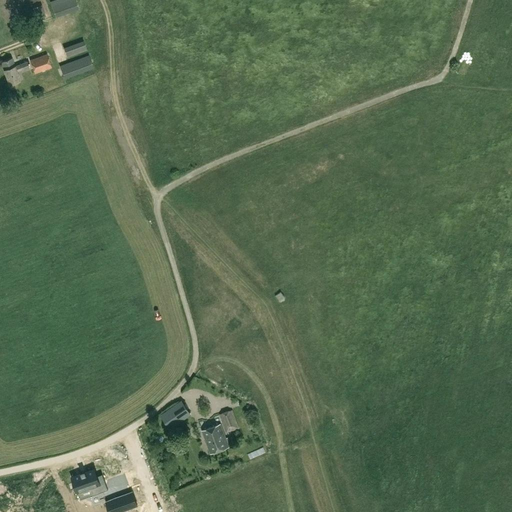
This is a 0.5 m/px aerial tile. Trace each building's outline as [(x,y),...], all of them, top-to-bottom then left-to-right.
[(57,0),(50,3),(56,19),(77,11),(73,0),(57,0)] [(63,49),(66,60),(86,53),(82,42),(63,49)] [(51,64),(47,54),(30,60),(35,73),(51,67),(53,66),(52,64),(51,64)] [(93,66),(89,55),(60,66),(64,77),(93,66)] [(19,80),(16,71),(24,68),(29,66),(27,62),(14,66),(11,58),(1,61),(4,69),(9,84),(19,80)] [(279,305),(285,302),(281,295),(275,297),(279,305)] [(169,427),(190,413),(182,401),(161,415),(169,427)] [(238,425),(231,408),(220,413),(226,430),(238,425)] [(229,445),(221,424),(223,423),(222,421),(201,429),(210,452),(229,445)] [(108,460),(112,479),(122,477),(118,458),(108,460)] [(81,473),(72,476),(78,491),(93,485),(96,493),(108,489),(102,473),(97,475),(94,468),(85,471),(85,470),(81,472),(81,473)] [(38,511),(54,511),(49,489),(27,493),(30,506),(37,505),(38,511)] [(133,491),(106,501),(110,511),(116,511),(137,504),(133,491)]
